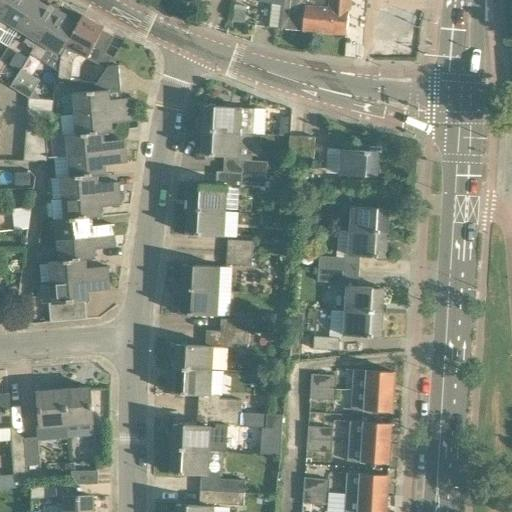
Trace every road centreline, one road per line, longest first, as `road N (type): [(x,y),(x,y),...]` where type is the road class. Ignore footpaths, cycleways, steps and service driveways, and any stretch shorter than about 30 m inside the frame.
road 1 (secondary): [(440,511),(458,194)]
road 2 (residential): [(135,337),(160,144),(185,44)]
road 3 (tertiary): [(462,115),(385,104),(185,44)]
road 4 (residential): [(133,511),(135,337)]
road 5 (residential): [(0,349),(135,337)]
